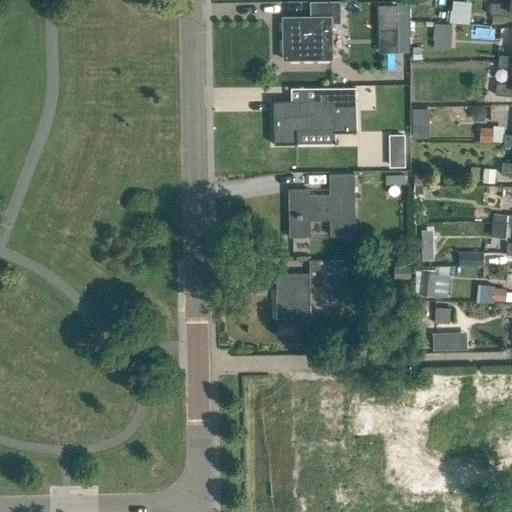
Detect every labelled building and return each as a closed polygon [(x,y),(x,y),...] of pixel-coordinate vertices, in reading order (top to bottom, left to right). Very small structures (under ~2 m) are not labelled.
[(458,0),(450,0),(448,19),(466,22),(469,1),(458,0)] [(492,4),(491,15),(510,17),(511,13),(511,0),(511,5),(492,4)] [(378,6),(378,30),(409,29),(409,1),(397,2),(397,5),(378,6)] [(333,21),(342,21),(342,2),(310,2),(310,17),(285,17),(286,58),(333,58),(333,21)] [(435,24),(434,37),(451,38),(452,25),(435,24)] [(511,57),(500,56),(499,67),(511,68),(511,57)] [(424,78),(424,91),(433,91),(433,78),(424,78)] [(511,84),(498,84),(497,95),(511,96),(511,84)] [(358,86),(351,86),(321,87),(321,99),(275,100),(276,142),(299,141),(298,131),(359,130),(358,86)] [(412,108),(412,138),(428,138),(428,108),(412,108)] [(394,144),(394,167),(405,167),(405,144),(394,144)] [(511,164),(503,163),(502,174),(511,174),(511,164)] [(471,167),(470,182),(478,182),(480,168),(471,167)] [(309,189),(289,189),(290,236),(310,236),(309,220),(330,220),(331,236),(355,235),(354,173),(330,174),(331,195),(309,196),(309,189)] [(483,254),(450,254),(450,267),(483,266),(483,254)] [(347,286),(348,286),(348,261),(332,261),(332,259),(309,260),(309,273),(278,273),(278,319),(295,318),(295,334),(311,334),(310,286),(331,286),(331,298),(347,298),(347,286)] [(394,266),(394,279),(410,279),(410,266),(394,266)] [(423,271),(420,295),(433,296),(436,273),(423,271)] [(494,287),(492,300),(506,302),(507,289),(494,287)] [(435,308),(434,323),(449,323),(450,308),(435,308)] [(345,436),(344,382),(293,383),(294,425),(303,421),(296,408),(316,399),(312,391),(320,387),(321,400),(316,402),(319,408),(337,408),(331,411),(334,418),(343,418),(331,424),(331,445),(344,445),(332,450),(332,459),(330,461),(335,471),(335,493),(376,492),(375,436),(345,436)]
